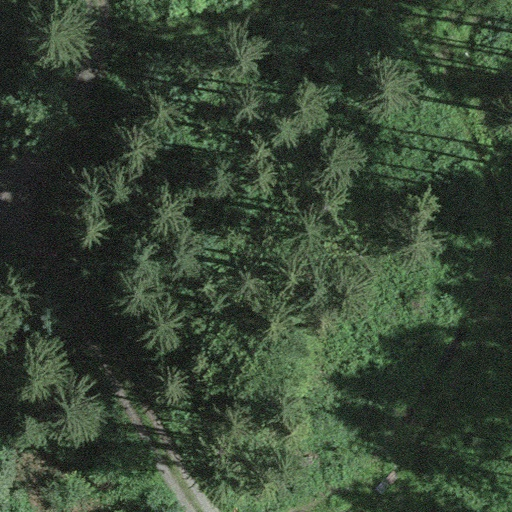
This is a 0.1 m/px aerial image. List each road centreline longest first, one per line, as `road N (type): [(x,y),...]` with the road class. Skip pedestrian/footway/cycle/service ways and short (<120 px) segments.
road 1 (track): [(0,217),(93,349),(190,511)]
road 2 (track): [(0,203),(60,78),(64,0)]
